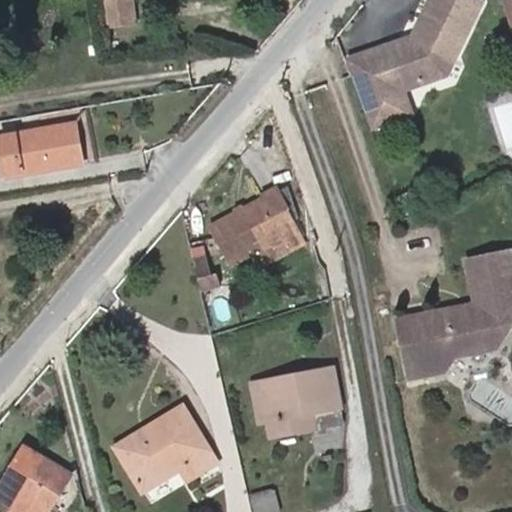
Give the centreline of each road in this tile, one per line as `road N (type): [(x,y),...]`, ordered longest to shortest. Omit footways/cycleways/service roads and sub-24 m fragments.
road 1 (residential): [(0,388),(315,21)]
road 2 (unknown): [(285,55),(356,234),(415,511)]
